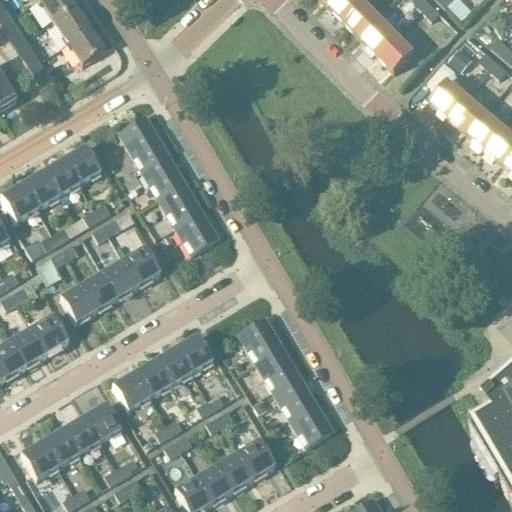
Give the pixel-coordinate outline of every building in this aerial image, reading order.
[(52,28),(74,13),(65,0),(47,0),(37,7),(52,28)] [(315,0),(326,10),(336,0),(315,0)] [(361,0),(336,0),(326,10),(343,27),(366,5),(361,0)] [(422,18),(429,10),(419,0),(418,0),(411,8),(422,18)] [(445,14),(453,6),(447,0),(439,0),(435,4),(445,14)] [(373,20),(377,16),(366,5),(343,27),(359,44),(379,26),(373,20)] [(432,27),(439,19),(429,10),(422,18),(432,27)] [(66,50),(88,35),(74,13),(52,28),(66,50)] [(4,16),(0,18),(0,31),(0,32),(5,29),(4,27),(9,24),(4,16)] [(5,29),(0,32),(6,41),(16,34),(9,24),(4,27),(5,29)] [(388,28),(384,31),(379,26),(359,44),(376,61),(399,39),(388,28)] [(81,72),(103,57),(88,35),(66,50),(81,72)] [(406,54),(410,50),(399,39),(376,61),(394,79),(413,60),(406,54)] [(501,62),(508,53),(497,44),(490,53),(501,62)] [(511,71),(511,70),(511,56),(508,53),(501,62),(511,71)] [(469,63),(458,54),(447,67),(458,76),(469,63)] [(32,59),(22,66),(29,76),(34,72),(32,71),(37,67),(32,59)] [(423,72),(428,68),(420,59),(415,63),(423,72)] [(488,76),(495,68),(484,60),(478,68),(488,76)] [(34,84),(44,77),(37,67),(32,71),(34,72),(29,76),(34,84)] [(499,85),(506,77),(495,68),(488,76),(499,85)] [(0,116),(15,108),(0,83),(0,116)] [(458,89),(454,94),(448,88),(430,109),(449,124),(470,99),(458,89)] [(479,114),(482,110),(470,99),(449,124),(467,140),(485,119),(479,114)] [(495,120),(491,124),(485,119),(467,140),(486,155),(507,131),(495,120)] [(136,171),(162,155),(144,125),(118,141),(136,171)] [(511,135),(507,131),(486,155),(504,171),(511,160),(511,135)] [(79,192),(100,179),(84,154),(63,166),(79,192)] [(154,201),(181,186),(162,155),(136,171),(154,201)] [(58,204),(79,192),(63,166),(42,179),(58,204)] [(36,217),(58,204),(42,179),(21,191),(36,217)] [(128,197),(140,190),(134,181),(123,188),(128,197)] [(172,231),(199,216),(181,186),(154,201),(172,231)] [(0,204),(15,230),(36,217),(21,191),(0,203),(0,204)] [(109,219),(108,218),(103,210),(92,216),(98,226),(109,219)] [(87,233),(98,226),(92,216),(81,223),(87,233)] [(191,262),(217,246),(199,216),(172,231),(191,262)] [(107,242),(118,236),(112,226),(101,233),(107,242)] [(96,249),(107,242),(101,233),(90,239),(96,249)] [(67,244),(66,243),(61,235),(50,241),(56,251),(67,244)] [(45,257),(56,251),(50,241),(39,248),(45,257)] [(162,253),(171,248),(167,241),(157,246),(162,253)] [(66,267),(77,260),(71,251),(60,257),(66,267)] [(138,293),(159,280),(143,253),(121,266),(138,293)] [(55,274),(66,267),(60,257),(49,264),(55,274)] [(117,305),(138,293),(121,266),(100,279),(117,305)] [(16,288),(15,285),(11,278),(0,284),(6,294),(16,288)] [(95,318),(117,305),(100,279),(79,291),(95,318)] [(74,331),(95,318),(79,291),(58,304),(74,331)] [(15,310),(26,304),(20,294),(9,301),(15,310)] [(0,310),(4,317),(15,310),(9,301),(0,306),(0,310)] [(45,359),(66,347),(50,321),(29,334),(45,359)] [(253,370),(280,354),(263,326),(237,342),(253,370)] [(24,372),(45,359),(29,334),(8,346),(24,372)] [(190,380),(210,368),(195,342),(174,354),(190,380)] [(0,380),(3,384),(24,372),(8,346),(0,351),(0,380)] [(169,392),(190,380),(174,354),(153,366),(169,392)] [(270,398),(297,382),(280,354),(253,370),(270,398)] [(148,405),(169,392),(153,366),(133,379),(148,405)] [(127,417),(148,405),(133,379),(112,391),(127,417)] [(287,426),(314,410),(297,382),(270,398),(287,426)] [(511,386),(502,395),(503,396),(492,404),(483,412),(494,425),(470,440),(479,455),(481,454),(484,459),(502,489),(500,490),(501,492),(511,510),(511,386)] [(247,401),(251,408),(261,403),(257,396),(247,401)] [(221,410),(221,409),(216,401),(205,407),(211,416),(221,410)] [(252,411),(257,419),(262,416),(263,411),(260,405),(252,411)] [(200,423),(211,416),(205,407),(194,414),(200,423)] [(98,449),(119,436),(103,410),(82,423),(98,449)] [(304,454),(330,438),(314,410),(287,426),(304,454)] [(220,433),(231,427),(226,417),(215,423),(220,433)] [(77,462),(98,449),(82,423),(61,435),(77,462)] [(209,440),(220,433),(215,423),(203,430),(209,440)] [(180,435),(179,434),(174,426),(163,432),(169,442),(180,435)] [(158,448),(169,442),(163,432),(153,439),(158,448)] [(56,474),(77,462),(61,435),(40,448),(56,474)] [(179,458),(190,452),(184,442),(173,448),(179,458)] [(252,485),(273,472),(257,446),(236,459),(252,485)] [(35,487),(56,474),(40,448),(19,461),(35,487)] [(168,464),(179,458),(173,448),(162,455),(168,464)] [(231,497),(252,485),(236,459),(215,471),(231,497)] [(0,485),(2,489),(5,487),(13,482),(0,461),(0,460),(0,485)] [(134,476),(133,474),(129,467),(114,476),(119,485),(130,479),(130,478),(134,476)] [(210,509),(231,497),(215,471),(194,483),(210,509)] [(108,492),(119,485),(114,476),(102,483),(108,492)] [(140,494),(150,489),(145,480),(135,485),(140,494)] [(19,510),(27,505),(13,482),(5,487),(19,510)] [(183,511),(205,511),(210,509),(194,483),(174,495),(183,511)] [(129,502),(140,495),(134,485),(123,492),(129,502)] [(119,509),(129,502),(123,492),(112,499),(119,509)] [(88,504),(87,502),(82,495),(72,501),(77,511),(88,504)] [(63,511),(75,511),(77,511),(72,501),(61,508),(63,511)]
